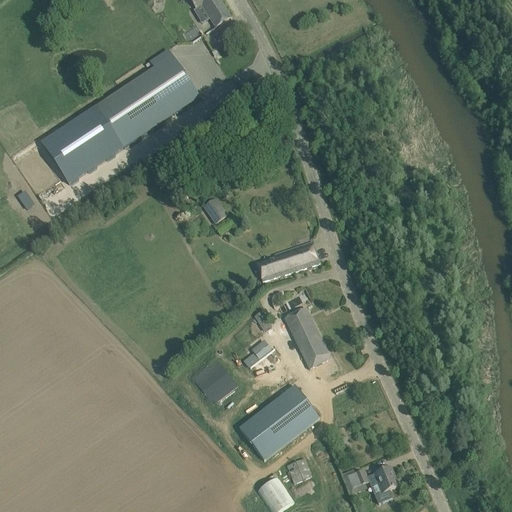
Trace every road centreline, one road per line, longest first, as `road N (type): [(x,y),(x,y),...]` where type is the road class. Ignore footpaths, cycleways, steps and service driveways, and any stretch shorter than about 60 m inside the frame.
road 1 (unclassified): [(444,511),(331,244),(269,59),(234,0)]
road 2 (track): [(209,511),(327,425),(325,394),(382,367)]
